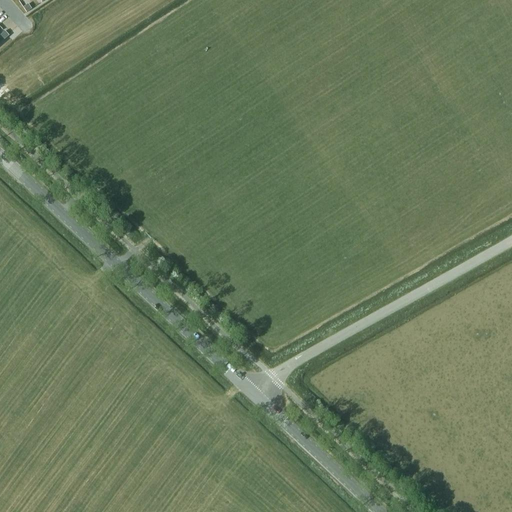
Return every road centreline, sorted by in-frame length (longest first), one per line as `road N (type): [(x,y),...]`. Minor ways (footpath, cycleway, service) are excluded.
road 1 (secondary): [(252,393),(0,155)]
road 2 (unclassified): [(252,393),(511,240)]
road 3 (secondary): [(381,511),(252,393)]
